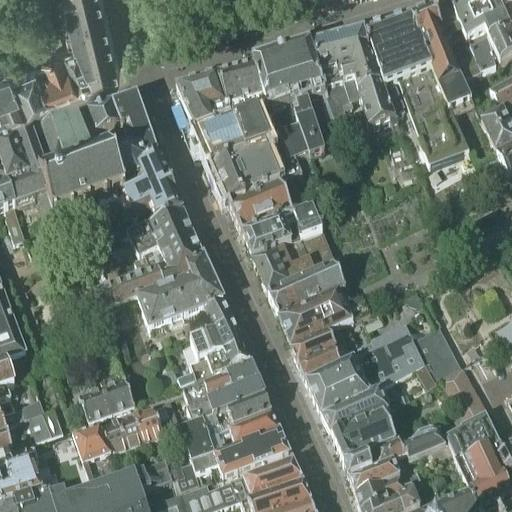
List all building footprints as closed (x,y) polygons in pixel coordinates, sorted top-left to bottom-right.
[(38,0),(48,38),(55,36),(45,0),(38,0)] [(76,38),(109,29),(107,19),(104,9),(103,5),(102,0),(65,0),(72,27),(74,39),(76,38)] [(301,0),(307,20),(337,11),(338,11),(334,0),(301,0)] [(334,0),(338,11),(360,5),(358,0),(334,0)] [(491,70),(496,68),(488,50),(502,43),(510,39),(500,17),(492,0),(470,0),(466,2),(451,9),(463,43),(464,44),(474,66),(481,82),(495,76),(491,70)] [(511,3),(510,0),(492,0),(500,17),(511,12),(511,3)] [(447,51),(464,44),(463,43),(451,9),(449,9),(431,17),(411,24),(433,79),(449,117),(470,108),(463,90),(481,82),(474,66),(455,73),(447,51)] [(511,12),(500,17),(510,39),(511,37),(511,12)] [(363,41),(394,126),(403,122),(401,117),(403,117),(395,97),(393,98),(392,95),(399,93),(403,105),(402,105),(423,163),(424,163),(429,174),(468,159),(449,117),(433,79),(411,24),(386,34),(363,41)] [(109,30),(109,29),(76,38),(78,44),(93,81),(119,71),(115,52),(114,48),(109,30)] [(78,87),(93,81),(78,44),(70,47),(66,36),(53,40),(56,50),(62,48),(78,87)] [(309,56),(332,124),(345,160),(357,156),(355,151),(355,150),(355,149),(354,149),(351,138),(351,137),(350,137),(348,132),(343,116),(350,114),(348,109),(358,106),(367,137),(389,130),(392,136),(397,134),(394,126),(363,41),(363,42),(362,41),(344,47),(342,47),(330,50),(331,50),(309,56)] [(499,74),(511,66),(511,54),(508,56),(502,43),(488,50),(496,68),(499,74)] [(6,55),(8,60),(24,56),(41,52),(38,44),(5,52),(6,55)] [(50,98),(78,87),(62,48),(56,50),(46,54),(45,51),(41,52),(24,56),(39,88),(45,87),(50,98)] [(27,107),(28,107),(8,60),(6,55),(5,55),(0,56),(0,115),(1,115),(2,117),(3,116),(8,114),(27,107)] [(8,60),(28,107),(50,98),(45,87),(39,88),(24,56),(8,60)] [(294,124),(308,163),(324,157),(311,121),(312,121),(307,106),(320,102),(326,126),(332,124),(309,56),(306,57),(306,58),(288,63),(274,67),(256,73),(256,72),(252,73),(252,74),(266,120),(271,118),(290,111),(294,124)] [(252,74),(217,84),(229,123),(231,130),(232,131),(266,120),(252,74)] [(198,142),(198,143),(232,131),(231,130),(215,134),(213,128),(218,127),(216,118),(224,116),(226,124),(229,123),(217,84),(200,88),(176,95),(185,117),(189,125),(198,142)] [(491,114),(495,120),(502,116),(511,110),(511,85),(489,98),(496,111),(491,114)] [(142,158),(146,169),(158,164),(157,164),(158,164),(156,159),(137,105),(130,107),(128,105),(123,107),(122,110),(111,114),(126,155),(142,158)] [(14,214),(14,215),(35,207),(50,246),(90,231),(87,222),(82,211),(124,195),(119,181),(146,169),(142,158),(126,155),(111,114),(85,123),(84,121),(79,123),(80,124),(46,137),(45,135),(40,137),(41,138),(42,143),(41,143),(42,145),(43,144),(51,171),(42,174),(34,147),(35,147),(34,145),(33,145),(33,143),(14,149),(0,152),(0,174),(3,183),(0,183),(0,193),(6,191),(11,205),(14,214)] [(511,137),(502,116),(495,120),(479,129),(494,161),(511,151),(511,137)] [(212,174),(228,213),(279,190),(300,181),(294,166),(307,160),(308,163),(294,124),(290,126),(293,135),(278,141),(276,137),(263,142),(258,127),(265,129),(274,125),(271,118),(266,120),(232,131),(198,143),(211,174),(212,174)] [(511,151),(494,161),(480,169),(489,185),(504,177),(507,183),(511,180),(511,151)] [(82,211),(87,222),(117,209),(124,226),(132,222),(132,223),(150,215),(153,222),(155,229),(126,241),(134,258),(137,264),(132,266),(137,276),(147,271),(150,277),(137,282),(133,285),(94,300),(100,320),(136,307),(189,287),(184,275),(203,267),(201,262),(202,262),(201,261),(198,255),(198,254),(197,254),(192,243),(182,219),(182,218),(179,210),(176,204),(175,204),(168,185),(167,185),(158,164),(158,165),(158,164),(146,169),(119,181),(124,195),(82,211)] [(228,213),(241,242),(293,223),(287,210),(295,207),(301,220),(307,219),(297,196),(284,202),(279,190),(228,213)] [(12,214),(14,214),(11,205),(6,191),(0,193),(0,218),(2,218),(4,223),(3,226),(8,238),(13,250),(24,246),(14,221),(15,221),(12,214)] [(311,216),(307,219),(301,220),(293,223),(241,242),(252,268),(282,257),(302,249),(321,241),(315,226),(311,216)] [(252,268),(268,304),(315,281),(314,279),(309,266),(289,274),(282,257),(252,268)] [(189,287),(136,307),(149,339),(203,319),(223,311),(222,308),(217,299),(217,298),(208,278),(203,269),(204,268),(203,267),(184,275),(189,287)] [(268,304),(278,325),(319,306),(338,299),(338,300),(348,295),(347,294),(344,295),(334,274),(336,273),(336,272),(336,271),(334,271),(314,279),(315,281),(268,304)] [(0,370),(6,369),(26,361),(25,359),(16,337),(17,337),(16,334),(15,334),(8,314),(7,311),(6,311),(0,294),(0,370)] [(277,325),(290,357),(346,331),(347,333),(353,331),(361,325),(361,324),(370,321),(361,305),(344,313),(338,300),(338,299),(319,306),(278,325),(277,325)] [(421,311),(416,300),(404,305),(407,312),(415,314),(421,311)] [(223,311),(203,319),(213,339),(189,348),(197,369),(188,372),(192,383),(176,389),(171,376),(160,380),(158,389),(163,401),(178,396),(179,397),(194,391),(211,383),(206,366),(216,362),(221,355),(240,348),(223,311)] [(346,352),(355,349),(347,333),(346,331),(290,357),(298,374),(346,352)] [(304,388),(321,424),(379,397),(423,374),(423,373),(427,371),(430,377),(453,364),(438,335),(412,348),(404,333),(357,355),(358,359),(351,362),(353,367),(348,369),(349,371),(342,374),(341,372),(304,388)] [(206,366),(211,383),(249,369),(240,348),(221,355),(216,362),(206,366)] [(298,374),(304,388),(341,372),(339,368),(347,365),(348,369),(353,367),(351,362),(349,359),(354,357),(352,354),(356,351),(355,349),(346,352),(298,374)] [(112,354),(115,363),(125,360),(121,351),(112,354)] [(435,393),(439,390),(460,377),(453,364),(430,377),(427,379),(435,393)] [(0,396),(6,394),(15,391),(6,369),(0,370),(0,396)] [(188,417),(213,408),(258,391),(251,374),(226,384),(204,392),(182,401),(188,417)] [(460,377),(439,390),(458,424),(459,423),(462,433),(485,420),(460,377)] [(106,395),(99,398),(103,407),(106,406),(112,422),(134,414),(125,388),(114,392),(112,388),(105,391),(106,395)] [(218,422),(264,406),(258,391),(213,408),(218,422)] [(0,421),(0,410),(10,406),(6,394),(0,396),(0,421)] [(321,424),(331,444),(382,422),(391,418),(405,410),(402,403),(402,402),(384,410),(379,397),(321,424)] [(103,407),(99,398),(78,406),(88,430),(112,422),(106,406),(103,407)] [(0,439),(4,438),(1,427),(13,423),(16,434),(23,454),(28,453),(63,439),(53,416),(43,419),(39,406),(17,416),(16,412),(11,414),(12,417),(0,421),(0,439)] [(179,437),(185,454),(271,423),(264,406),(218,422),(190,433),(179,437)] [(178,434),(169,408),(162,411),(171,436),(178,434)] [(185,418),(190,433),(218,422),(213,408),(188,417),(185,418)] [(135,436),(141,451),(162,443),(161,440),(171,436),(162,411),(152,415),(137,420),(142,433),(135,436)] [(119,443),(125,457),(141,451),(135,436),(142,433),(137,420),(120,427),(125,440),(119,443)] [(468,495),(475,511),(483,511),(494,507),(510,499),(511,500),(511,499),(511,495),(492,455),(499,451),(485,420),(462,433),(459,435),(460,436),(444,445),(451,461),(468,495)] [(390,443),(382,422),(331,444),(343,473),(374,461),(380,475),(393,470),(406,464),(409,471),(411,470),(430,462),(433,469),(451,461),(444,445),(460,436),(459,435),(462,433),(459,423),(458,424),(456,425),(438,433),(435,434),(437,440),(427,439),(416,443),(409,451),(405,453),(399,439),(390,443)] [(185,454),(191,470),(279,440),(271,423),(185,454)] [(100,434),(110,463),(125,457),(119,443),(125,440),(120,427),(100,434)] [(0,461),(23,454),(16,434),(4,438),(0,439),(0,461)] [(82,473),(110,463),(100,434),(73,444),(73,443),(71,444),(82,473)] [(191,470),(198,491),(204,489),(205,489),(208,488),(205,480),(216,475),(221,488),(288,463),(279,440),(191,470)] [(36,471),(33,472),(36,484),(42,502),(42,504),(64,499),(65,505),(119,486),(110,463),(82,473),(71,444),(52,452),(33,458),(32,458),(36,471)] [(492,455),(511,495),(511,452),(510,453),(511,456),(504,460),(499,451),(492,455)] [(26,459),(11,464),(15,478),(33,472),(36,471),(32,458),(26,459)] [(343,473),(349,487),(380,475),(374,461),(343,473)] [(0,482),(15,478),(11,464),(0,466),(0,482)] [(143,511),(139,499),(150,495),(150,496),(176,487),(179,496),(197,490),(197,491),(198,491),(191,470),(181,473),(178,465),(119,486),(65,505),(64,499),(42,504),(42,502),(10,511),(143,511)] [(213,511),(233,511),(240,510),(301,489),(291,468),(208,499),(213,511)] [(349,487),(355,504),(399,484),(393,470),(380,475),(349,487)] [(0,494),(36,484),(33,472),(15,478),(0,482),(0,494)] [(0,511),(10,511),(42,502),(36,484),(0,494),(0,511)] [(355,504),(357,511),(381,511),(412,498),(409,491),(403,494),(399,484),(355,504)] [(301,489),(240,510),(240,511),(301,511),(309,510),(301,489)] [(213,511),(208,499),(206,493),(199,496),(199,495),(181,502),(152,511),(213,511)] [(475,511),(468,495),(429,511),(475,511)] [(381,511),(418,511),(421,511),(420,507),(416,509),(412,498),(381,511)]
